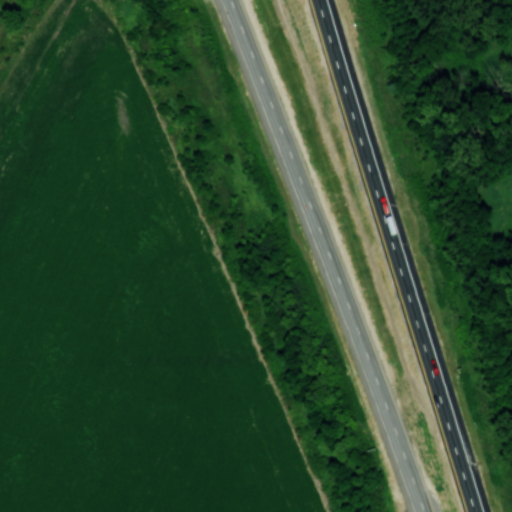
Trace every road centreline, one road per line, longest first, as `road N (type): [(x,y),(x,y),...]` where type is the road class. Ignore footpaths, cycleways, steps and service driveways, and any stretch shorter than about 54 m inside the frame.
road 1 (trunk): [(226,0),(421,511)]
road 2 (trunk): [(472,511),(318,0)]
